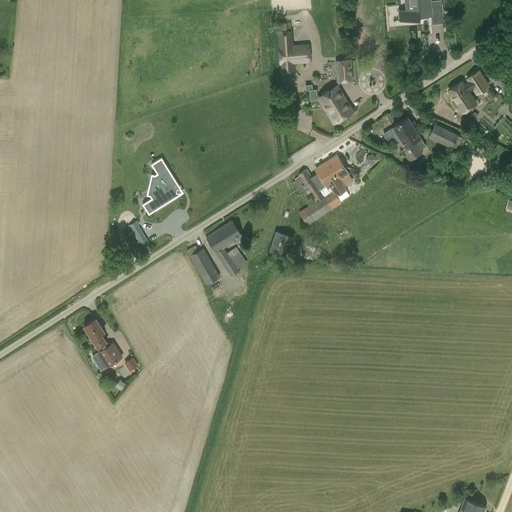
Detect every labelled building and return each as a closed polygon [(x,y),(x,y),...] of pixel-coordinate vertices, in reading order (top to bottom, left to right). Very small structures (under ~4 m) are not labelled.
[(441,0),(431,1),(430,0),(405,0),(407,21),(420,20),(419,17),(431,16),(430,11),(443,10),(441,0)] [(293,30),(277,31),(280,74),(295,73),(294,63),(311,62),(309,44),(294,45),(293,30)] [(335,61),(336,82),(353,81),(351,60),(335,61)] [(454,96),(460,105),(465,112),(475,105),(467,93),(473,88),(476,93),(488,86),(479,72),(467,79),(468,80),(465,83),(462,86),(461,85),(451,91),(452,93),(450,94),(452,98),(454,96)] [(337,87),(318,98),(334,123),(352,111),(337,87)] [(402,149),(402,150),(409,161),(422,153),(419,150),(425,146),(408,117),(393,127),(389,129),(402,149)] [(458,136),(458,135),(435,124),(428,138),(451,148),(452,148),(459,151),(465,139),(458,136)] [(371,165),(377,158),(371,153),(365,159),(371,165)] [(310,197),(313,202),(333,190),(337,196),(347,189),(339,177),(347,173),(336,156),(316,170),(318,173),(312,177),(306,169),(297,175),(299,178),(292,183),(299,194),(299,195),(303,201),(310,197)] [(150,205),(145,208),(148,214),(154,210),(173,198),(176,196),(177,196),(176,195),(174,192),(175,188),(178,186),(178,187),(179,186),(177,182),(176,182),(163,162),(164,161),(161,157),(151,164),(154,168),(157,173),(159,177),(157,178),(153,178),(150,192),(153,193),(155,196),(151,198),(147,200),(150,205)] [(442,174),(445,168),(436,163),(432,170),(442,174)] [(333,190),(313,202),(299,212),(307,225),(341,203),(340,201),(337,196),(333,190)] [(157,213),(160,217),(148,224),(157,237),(184,220),(172,203),(157,213)] [(227,253),(224,247),(234,241),(235,242),(242,238),(232,221),(206,237),(216,252),(215,253),(231,277),(239,271),(238,269),(247,263),(236,247),(227,253)] [(135,222),(128,226),(133,234),(134,233),(137,238),(143,249),(149,245),(138,226),(137,226),(135,222)] [(287,257),(294,236),(289,235),(290,231),(285,229),(283,233),(275,230),(269,251),(287,257)] [(187,250),(190,256),(206,285),(220,277),(203,248),(198,251),(195,246),(187,250)] [(97,349),(98,348),(98,351),(97,352),(107,367),(123,357),(113,342),(111,343),(107,342),(101,334),(104,332),(95,319),(83,326),(92,340),(91,340),(97,349)] [(138,365),(133,357),(124,362),(130,371),(138,365)] [(483,511),(486,507),(464,499),(459,511),(430,511),(426,510),(424,511),(483,511)]
